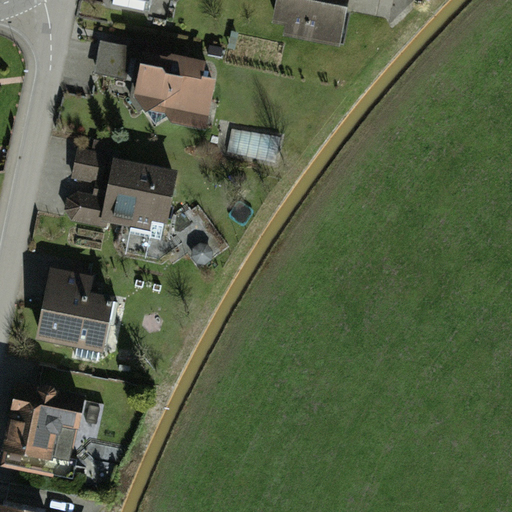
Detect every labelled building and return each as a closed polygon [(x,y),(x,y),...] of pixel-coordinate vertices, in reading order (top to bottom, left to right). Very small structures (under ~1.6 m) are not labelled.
[(181,0),(134,0),(180,9),(181,0)] [(350,0),(279,0),(275,25),(287,27),(285,41),(341,51),(350,0)] [(215,72),(101,50),(95,80),(138,89),(135,102),(146,116),(165,118),(170,126),(187,122),(204,134),(215,72)] [(179,177),(83,156),(77,185),(105,191),(103,200),(84,196),(71,201),(69,213),(77,224),(97,229),(99,220),(149,231),(151,222),(168,226),(179,177)] [(96,280),(51,272),(38,340),(100,352),(107,312),(91,304),(96,280)] [(82,399),(10,387),(0,450),(0,452),(57,462),(62,432),(77,434),(82,399)] [(58,511),(0,498),(0,511),(58,511)]
